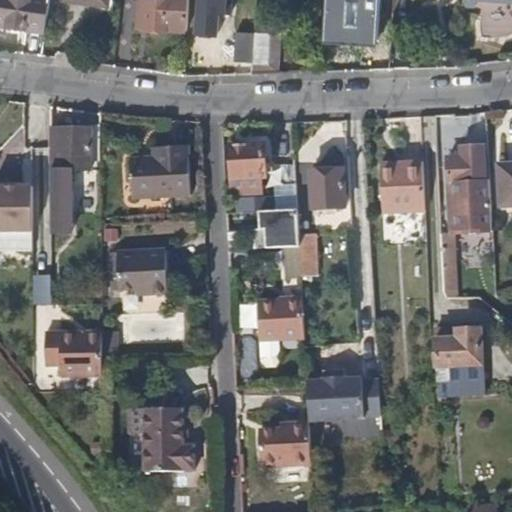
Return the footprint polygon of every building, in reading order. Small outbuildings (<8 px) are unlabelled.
[(47,0),(0,0),(0,20),(44,27),(47,0)] [(134,0),(133,23),(143,24),(143,27),(184,30),(186,0),(134,0)] [(194,0),(192,32),(215,33),(217,12),(221,12),(221,0),(194,0)] [(252,33),(234,32),(232,59),(250,60),(252,33)] [(250,60),(265,61),(266,34),(252,33),(250,60)] [(265,61),(250,60),(249,73),(279,71),(279,61),(265,61)] [(97,127),(47,129),(48,213),(68,213),(68,170),(98,169),(97,127)] [(262,174),(261,143),(225,145),(227,193),(258,191),(257,174),(262,174)] [(481,178),(479,144),(461,145),(461,156),(446,158),(451,231),(489,229),(486,178),(481,178)] [(190,194),(188,146),(169,147),(169,157),(154,158),(130,159),(131,197),(190,194)] [(169,157),(169,147),(153,148),(154,158),(169,157)] [(423,207),(420,157),(377,160),(380,209),(423,207)] [(342,205),(340,167),(308,169),(309,207),(342,205)] [(511,205),(511,168),(499,169),(500,206),(511,205)] [(0,234),(30,234),(29,190),(0,189),(0,234)] [(298,246),(297,234),(296,208),(258,210),(259,229),(264,229),(265,247),(282,246),(298,246)] [(455,296),(451,231),(440,232),(444,297),(455,296)] [(297,234),(298,246),(298,258),(314,257),(313,234),(297,234)] [(298,258),(298,246),(282,246),(284,275),(299,275),(298,258)] [(166,293),(164,251),(117,253),(118,290),(135,289),(151,288),(151,294),(166,293)] [(49,275),(32,275),(33,303),(50,303),(49,275)] [(303,335),(301,295),(257,298),(258,337),(303,335)] [(255,326),(255,305),(239,306),(240,326),(255,326)] [(479,359),(476,320),(457,321),(454,325),(454,333),(432,334),(435,382),(447,381),(446,362),(479,359)] [(454,333),(454,325),(432,327),(432,334),(454,333)] [(103,333),(103,355),(118,355),(117,332),(103,333)] [(101,334),(49,335),(49,369),(60,369),(60,379),(102,379),(101,364),(101,334)] [(276,343),(260,344),(261,367),(277,366),(276,343)] [(306,382),(308,420),(359,416),(359,413),(378,412),(376,377),(357,378),(357,374),(338,376),(338,372),(320,373),(320,376),(305,377),(306,382)] [(183,398),(144,397),(142,460),(192,462),(192,437),(182,436),(183,398)] [(310,459),(308,420),(288,421),(288,426),(279,427),(259,428),(262,463),(310,459)] [(395,441),(394,429),(379,430),(380,442),(395,441)]
